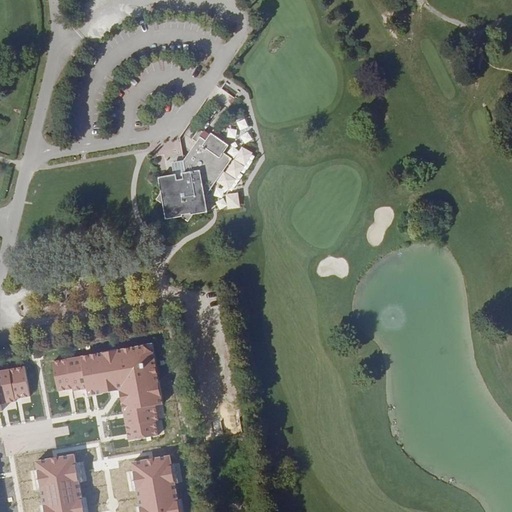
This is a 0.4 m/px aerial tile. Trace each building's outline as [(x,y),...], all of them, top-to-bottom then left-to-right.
[(206,200),(233,161),(225,155),(231,147),(213,135),(210,138),(199,130),(193,139),(197,141),(184,160),(187,174),(183,175),(184,181),(178,181),(177,175),(159,178),(162,192),(156,200),(164,206),(166,220),(181,218),(189,223),(194,216),(208,214),(206,200)] [(240,208),(239,195),(224,196),(224,209),(240,208)] [(153,345),(54,361),(60,392),(73,390),(73,391),(87,389),(89,395),(121,390),(129,440),(160,435),(155,406),(163,404),(153,345)] [(0,412),(2,412),(1,404),(17,401),(17,399),(29,397),(24,368),(0,372),(0,412)] [(180,511),(171,455),(133,461),(141,511),(84,511),(75,454),(36,461),(44,511),(180,511)]
